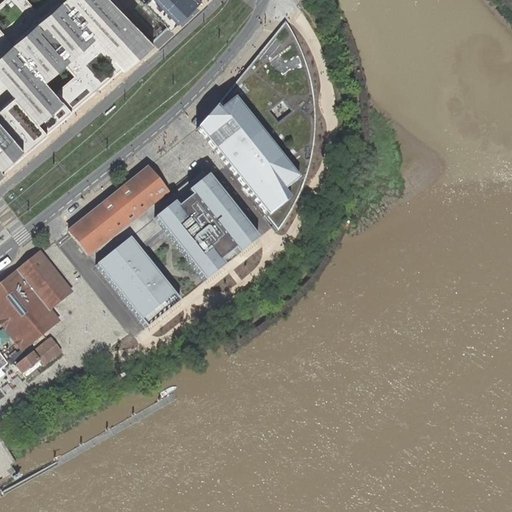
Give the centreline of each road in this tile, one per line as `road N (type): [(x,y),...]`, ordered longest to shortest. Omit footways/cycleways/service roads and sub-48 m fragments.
road 1 (residential): [(0,253),(184,103),(255,22),(262,0)]
road 2 (residential): [(0,192),(218,0)]
